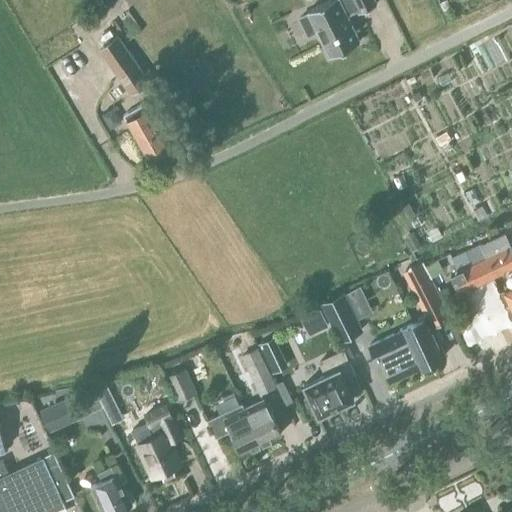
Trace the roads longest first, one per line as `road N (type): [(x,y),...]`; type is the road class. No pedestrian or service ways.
road 1 (residential): [(0,207),(145,185),(265,136),(511,10)]
road 2 (residential): [(511,361),(199,511)]
road 3 (tertiary): [(277,511),(408,448)]
